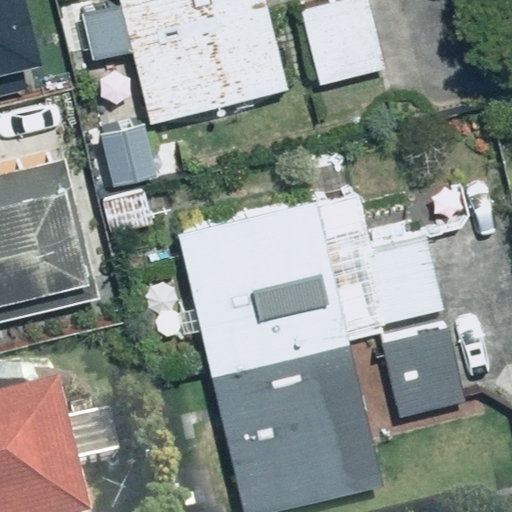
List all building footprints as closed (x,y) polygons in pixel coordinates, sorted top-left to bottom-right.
[(0,0),(0,80),(28,73),(20,39),(33,36),(24,0),(0,0)] [(99,0),(61,9),(73,59),(122,47),(140,118),(276,85),(255,0),(99,0)] [(363,0),(296,0),(291,1),(307,78),(377,63),(363,0)] [(135,119),(92,131),(107,182),(149,170),(135,119)] [(0,284),(65,267),(36,157),(0,166),(0,284)] [(345,184),(167,228),(236,511),(371,479),(334,329),(440,304),(423,233),(361,249),(345,184)] [(437,321),(371,338),(390,413),(456,396),(437,321)] [(0,511),(73,511),(66,476),(115,466),(103,408),(0,428),(0,511)]
